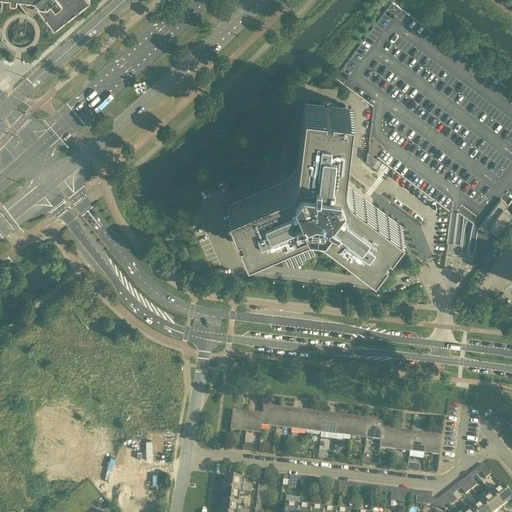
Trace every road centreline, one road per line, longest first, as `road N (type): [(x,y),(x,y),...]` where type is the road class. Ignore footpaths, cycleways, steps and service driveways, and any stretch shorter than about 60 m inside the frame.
road 1 (residential): [(511,465),(501,451),(490,452),(446,483),(186,453)]
road 2 (secondary): [(62,173),(260,0)]
road 3 (tertiary): [(207,336),(437,359)]
road 4 (tertiary): [(439,344),(211,312)]
road 5 (tertiary): [(43,186),(136,304),(207,336)]
road 6 (secondary): [(199,0),(40,147)]
road 7 (tertiary): [(211,312),(151,287),(62,173)]
